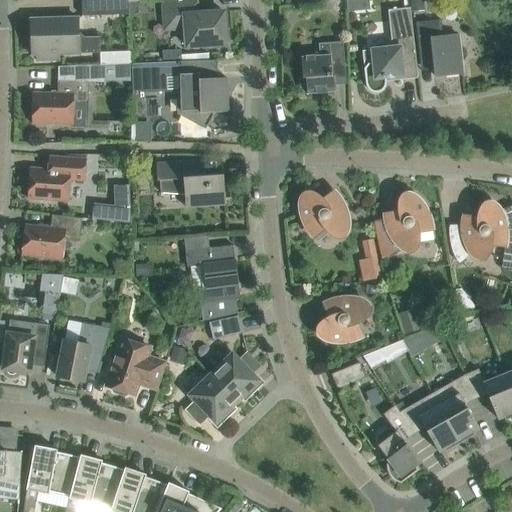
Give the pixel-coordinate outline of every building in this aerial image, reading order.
[(127,0),(80,0),(81,17),(128,15),(127,2),(127,0)] [(226,45),(224,13),(198,15),(196,0),(163,0),(161,0),(163,31),(185,30),(186,48),(226,45)] [(138,1),(127,2),(128,15),(139,15),(138,1)] [(417,79),(410,14),(410,8),(387,11),(391,48),(366,51),(368,64),(364,69),(365,85),(366,87),(367,89),(368,90),(370,92),(371,93),(373,93),(375,93),(377,93),(379,93),(380,92),(382,91),(383,90),(384,88),(385,87),(385,85),(385,84),(385,83),(385,78),(393,77),(393,81),(417,79)] [(32,56),(37,56),(37,60),(36,60),(36,61),(59,61),(58,60),(57,60),(57,55),(100,54),(99,37),(84,38),(77,32),(77,19),(31,20),(32,56)] [(433,63),(434,77),(462,74),(461,62),(461,61),(464,59),(466,56),(465,52),(463,49),(460,47),(459,47),(458,36),(442,38),(440,20),(415,23),(420,65),(433,63)] [(333,67),(345,66),(343,42),(318,44),(319,56),(300,58),(302,79),(298,80),(303,95),(307,95),(335,93),(333,77),(332,77),(331,73),(330,72),(333,69),(333,67)] [(180,52),(162,52),(162,61),(180,61),(180,52)] [(139,93),(178,91),(179,113),(207,128),(214,113),(227,113),(226,79),(217,79),(216,61),(177,63),(131,65),(132,99),(139,99),(139,93)] [(31,124),(72,125),(73,103),(88,104),(88,83),(104,84),(104,66),(57,67),(57,94),(32,94),(31,124)] [(150,125),(131,125),(131,143),(150,143),(150,125)] [(86,160),(55,157),(46,157),(45,170),(29,169),(27,199),(68,202),(69,181),(84,182),(86,160)] [(203,161),(193,162),(156,164),(157,182),(159,181),(160,193),(184,195),(185,208),(225,205),(224,198),(229,198),(228,186),(223,186),(223,175),(204,177),(203,161)] [(313,238),(324,228),(327,231),(329,233),(332,235),(335,237),(337,238),(339,238),(341,238),(343,237),(345,236),(346,234),(347,233),(348,231),(348,227),(348,224),(348,222),(348,219),(347,216),(347,214),(346,211),(345,209),(344,206),(342,203),(340,200),(339,198),(337,196),(336,197),(337,198),(339,201),(341,203),(342,206),(329,212),(328,210),(326,207),(324,204),(322,202),(320,199),(318,198),(315,195),(313,194),(311,193),(309,193),(308,193),(306,194),(304,194),(303,195),(302,196),(301,198),(300,199),(300,200),(300,203),(300,206),(300,208),(300,211),(300,213),(301,216),(302,220),(302,222),(303,224),(304,227),(306,229),(308,233),(310,236),(313,238)] [(385,220),(384,220),(384,223),(385,226),(386,228),(387,232),(383,233),(382,230),(381,227),(380,224),(380,221),(375,222),(373,223),(380,260),(388,258),(400,249),(402,250),(404,251),(405,252),(406,252),(407,253),(410,252),(411,252),(413,251),(414,250),(415,249),(416,247),(417,247),(417,245),(417,244),(417,241),(417,238),(417,235),(417,232),(432,230),(432,227),(432,225),(431,223),(430,219),(429,216),(428,214),(426,210),(425,208),(423,205),(422,204),(420,201),(417,199),(415,197),(413,195),(411,195),(410,194),(409,194),(407,194),(405,195),(403,195),(402,197),(401,198),(400,199),(399,201),(399,204),(398,207),(398,210),(399,213),(399,216),(400,218),(401,222),(402,225),(388,230),(387,228),(386,225),(386,223),(385,220)] [(129,202),(114,202),(114,206),(93,204),(91,220),(130,224),(129,202)] [(462,228),(448,230),(448,235),(450,247),(453,256),(456,260),(459,264),(470,254),(470,255),(472,257),(474,259),(476,260),(479,260),(481,260),(484,259),(486,257),(487,255),(488,253),(489,250),(490,248),(490,245),(505,247),(502,267),(511,268),(511,207),(501,213),(499,211),(498,208),(496,206),(494,204),(491,203),(489,203),(486,203),(484,205),(482,207),(480,209),(480,210),(479,212),(479,213),(479,214),(478,215),(478,217),(478,219),(478,221),(478,223),(478,225),(463,228),(463,223),(462,223),(462,228)] [(81,219),(71,218),(51,215),(49,228),(25,226),(21,256),(62,261),(64,239),(79,241),(81,219)] [(361,242),(365,259),(376,257),(372,239),(361,242)] [(194,251),(185,252),(187,268),(187,269),(190,268),(193,289),(198,289),(202,322),(237,314),(236,300),(239,300),(238,288),(232,246),(215,248),(194,251)] [(62,276),(43,275),(41,291),(59,294),(62,276)] [(332,317),(330,318),(326,320),(323,322),(320,325),(319,326),(318,327),(318,328),(317,329),(317,331),(317,332),(317,333),(317,334),(318,335),(319,337),(320,338),(321,339),(323,340),(328,342),(332,343),(338,343),(342,343),(347,343),(351,342),(356,340),(360,339),(361,338),(355,324),(358,323),(361,322),(363,320),(365,318),(366,317),(367,316),(368,313),(369,310),(369,309),(369,307),(368,306),(366,304),(363,302),(361,300),(359,300),(357,299),(355,298),(353,298),(350,298),(348,298),(344,298),(339,299),(334,300),(331,301),(328,302),(328,303),(330,302),(333,301),(336,301),(339,300),(341,315),(338,315),(335,316),(332,317)] [(411,311),(399,315),(405,335),(418,331),(411,311)] [(208,323),(212,340),(242,334),(238,316),(208,323)] [(49,326),(9,321),(3,370),(5,370),(7,373),(8,374),(9,375),(11,375),(12,375),(14,375),(15,374),(16,373),(17,372),(29,373),(32,347),(46,349),(49,326)] [(88,354),(102,356),(109,329),(81,324),(78,344),(64,341),(57,378),(82,383),(88,354)] [(452,325),(443,329),(447,338),(452,336),(454,331),(452,325)] [(433,332),(367,351),(371,366),(438,346),(433,332)] [(113,393),(124,396),(128,394),(133,396),(138,381),(143,383),(142,385),(155,390),(164,363),(146,357),(149,348),(122,339),(106,387),(112,389),(113,393)] [(232,354),(210,375),(237,403),(241,399),(244,402),(261,385),(232,354)] [(331,375),(337,390),(365,378),(359,363),(331,375)] [(478,370),(464,376),(475,399),(487,395),(497,420),(503,417),(505,421),(511,417),(511,393),(504,374),(483,382),(478,370)] [(237,403),(210,375),(188,396),(218,426),(236,410),(232,407),(237,403)] [(464,376),(431,394),(460,444),(463,442),(475,435),(473,432),(478,429),(465,405),(475,399),(464,376)] [(431,394),(399,413),(414,434),(424,429),(437,452),(443,449),(445,452),(457,445),(457,446),(460,444),(431,394)] [(414,434),(399,413),(395,406),(382,415),(395,432),(377,446),(390,463),(387,465),(387,464),(386,464),(386,465),(386,467),(386,468),(387,471),(388,474),(389,476),(390,477),(391,479),(394,481),(397,483),(399,483),(400,484),(407,479),(417,470),(415,467),(420,463),(404,442),(414,434)] [(49,493),(69,497),(70,497),(80,458),(79,458),(56,453),(57,450),(34,446),(26,490),(27,491),(25,500),(22,511),(33,511),(35,502),(36,502),(36,501),(37,493),(49,495),(49,493)] [(0,495),(17,497),(17,504),(18,504),(21,452),(20,452),(20,454),(6,453),(6,451),(0,450),(0,495)] [(91,503),(111,509),(112,509),(124,471),(124,470),(101,464),(102,461),(80,456),(79,458),(80,458),(70,497),(69,497),(66,509),(77,511),(78,510),(77,510),(79,502),(90,505),(91,503)] [(111,509),(109,511),(156,511),(167,486),(145,478),(146,475),(124,468),(124,470),(124,471),(112,509),(111,509)] [(156,511),(218,511),(221,510),(221,509),(188,494),(189,492),(168,483),(167,486),(156,511)]
